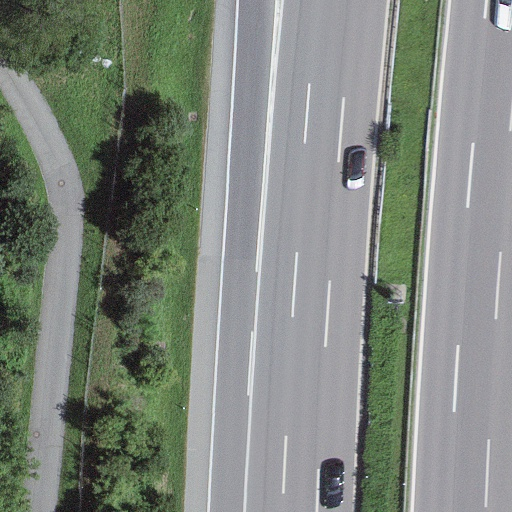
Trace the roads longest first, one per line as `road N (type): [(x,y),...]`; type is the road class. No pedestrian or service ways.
road 1 (motorway): [(333,0),(297,511)]
road 2 (motorway): [(467,511),(503,0)]
road 3 (motorway): [(262,0),(277,511)]
road 4 (track): [(38,511),(64,229),(61,186),(28,105),(0,65)]
